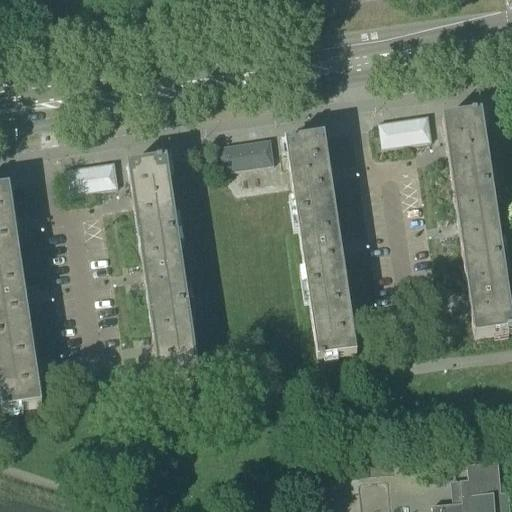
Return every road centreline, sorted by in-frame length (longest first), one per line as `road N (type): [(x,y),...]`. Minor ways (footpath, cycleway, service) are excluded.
road 1 (residential): [(0,164),(356,108)]
road 2 (secondary): [(0,110),(351,64)]
road 3 (secondary): [(511,19),(386,42),(351,64)]
road 4 (residential): [(356,108),(454,96),(485,56)]
road 5 (secondary): [(351,64),(485,56)]
